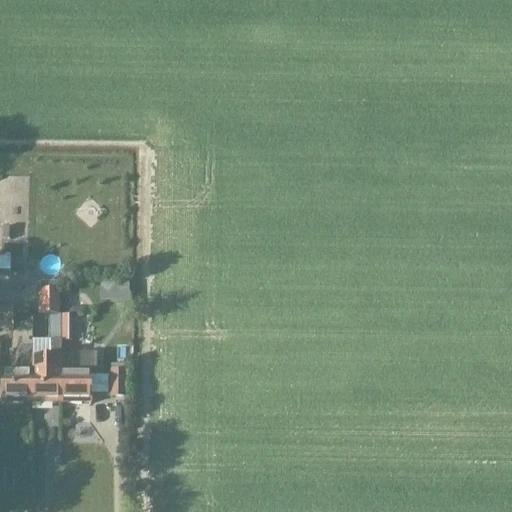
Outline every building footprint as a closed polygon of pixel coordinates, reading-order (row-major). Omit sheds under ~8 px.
[(0,286),(22,286),(21,269),(0,270),(0,286)] [(38,292),(38,317),(58,316),(58,292),(38,292)] [(0,309),(0,328),(12,329),(12,309),(0,309)] [(31,358),(31,347),(31,325),(20,325),(20,365),(21,365),(21,373),(3,373),(1,373),(1,404),(31,405),(31,358)] [(0,353),(11,353),(12,336),(0,336),(0,353)] [(31,358),(31,405),(60,405),(60,374),(60,343),(49,343),(49,358),(31,358)] [(60,405),(90,405),(90,375),(96,375),(96,354),(79,354),(79,374),(60,374),(60,405)] [(112,359),(110,370),(125,372),(126,360),(112,359)] [(110,372),(109,397),(125,397),(125,372),(110,372)]
